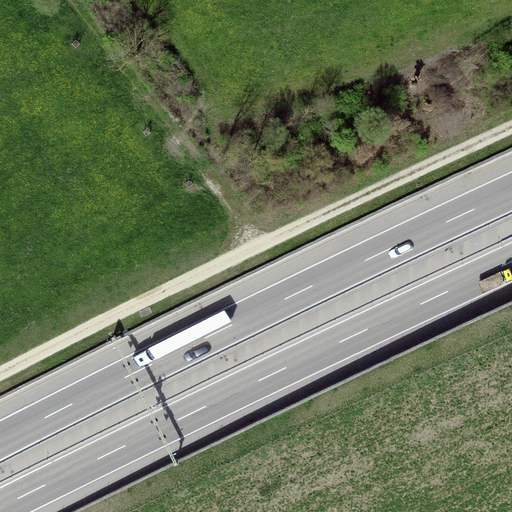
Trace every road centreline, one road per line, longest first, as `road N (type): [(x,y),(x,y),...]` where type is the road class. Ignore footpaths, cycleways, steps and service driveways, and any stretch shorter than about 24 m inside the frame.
road 1 (motorway): [(511,194),(0,444)]
road 2 (motorway): [(0,511),(511,265)]
road 3 (track): [(0,368),(511,126)]
